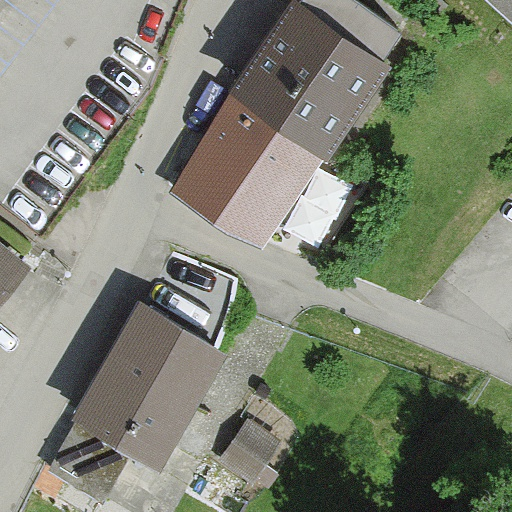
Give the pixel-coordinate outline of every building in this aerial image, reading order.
[(361,0),(280,0),(167,181),(251,233),(387,16),(361,0)] [(511,0),(403,0),(511,89),(511,0)] [(0,243),(0,319),(38,275),(0,243)] [(248,361),(151,310),(63,477),(121,507),(144,464),(183,484),(248,361)] [(272,467),(249,453),(226,492),(249,505),(272,467)]
